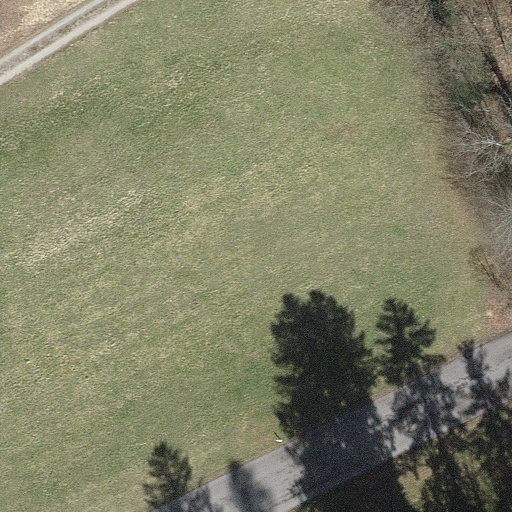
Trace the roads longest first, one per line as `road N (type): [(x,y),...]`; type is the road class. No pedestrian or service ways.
road 1 (tertiary): [(217,511),(511,367)]
road 2 (track): [(0,79),(130,0)]
